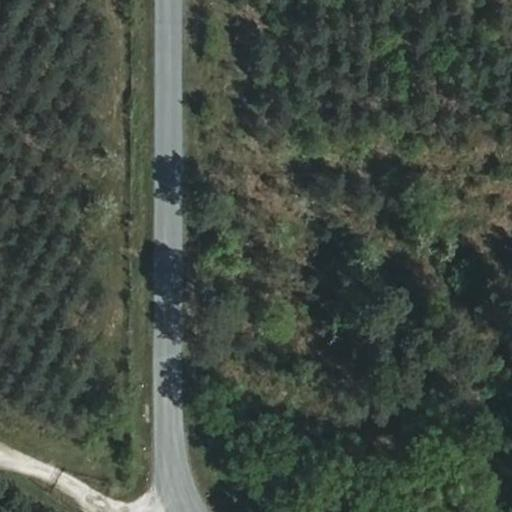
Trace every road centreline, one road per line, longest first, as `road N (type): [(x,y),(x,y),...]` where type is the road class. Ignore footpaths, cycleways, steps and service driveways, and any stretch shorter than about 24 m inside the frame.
road 1 (tertiary): [(175,0),(174,473),(189,511)]
road 2 (track): [(115,511),(0,449)]
